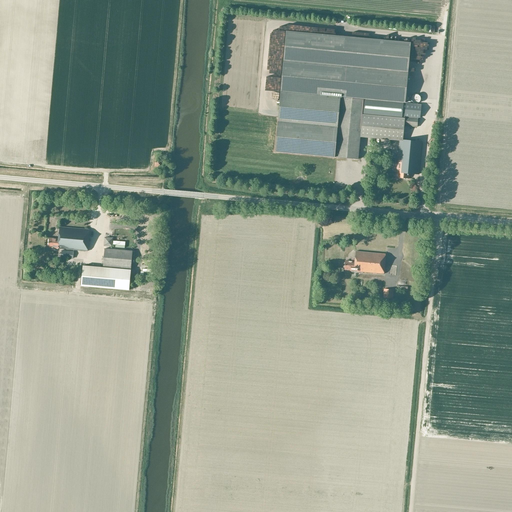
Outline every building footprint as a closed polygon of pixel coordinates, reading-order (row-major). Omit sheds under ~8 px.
[(411,42),(305,32),(287,30),(275,152),(335,157),(359,159),(361,137),(400,141),(397,172),(398,173),(398,178),(409,179),(409,173),(419,174),(422,141),(403,139),(404,126),(417,127),(418,118),(420,118),(422,104),(404,103),(404,102),(406,102),(411,42)] [(411,91),(411,93),(407,93),(407,100),(418,100),(417,90),(411,91)] [(54,247),(54,248),(88,250),(90,229),(59,227),(58,238),(49,238),(48,247),(54,247)] [(104,246),(113,247),(113,238),(104,237),(104,246)] [(129,290),(133,251),(105,248),(103,268),(83,266),(82,286),(129,290)] [(350,271),(384,274),(386,254),(356,251),(355,261),(345,261),(345,270),(350,270),(350,271)] [(383,298),(393,299),(394,290),(384,289),(383,298)]
